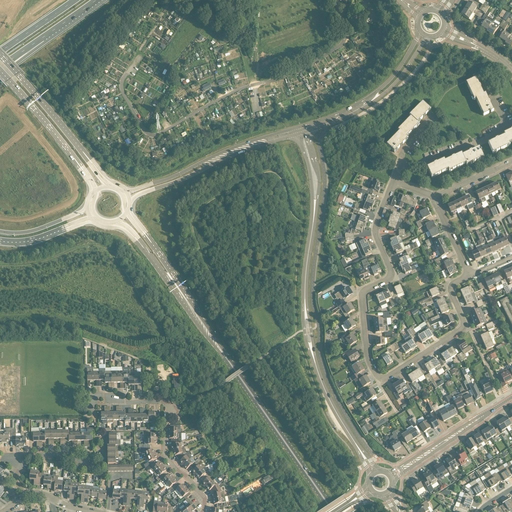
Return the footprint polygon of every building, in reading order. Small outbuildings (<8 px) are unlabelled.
[(465,9),(473,14),(473,13),(476,8),(477,8),(469,3),(466,7),(465,9),(465,8),(465,9)] [(469,20),(473,14),(465,9),(461,15),(469,20)] [(487,17),(486,20),(483,18),(482,20),(485,22),(481,28),(487,31),(491,25),(493,22),(494,21),(487,17)] [(491,25),(487,31),(487,32),(493,36),(499,26),(493,22),(491,25)] [(509,37),(510,36),(504,32),(499,39),(505,43),(509,37)] [(479,86),(476,79),(466,84),(474,101),(476,100),(476,99),(484,96),(480,89),(481,89),(480,86),(479,86)] [(489,102),(485,95),(484,96),(476,99),(476,100),(484,117),(489,114),(490,115),(491,114),(491,113),(493,112),(490,105),(491,105),(489,102)] [(425,116),(430,111),(423,103),(410,117),(411,118),(418,124),(423,118),(423,119),(425,117),(425,116)] [(419,125),(418,124),(411,118),(398,131),(399,133),(400,132),(406,138),(411,133),(412,133),(414,131),(413,131),(419,125)] [(408,140),(406,138),(400,132),(399,133),(387,146),(391,150),(391,151),(392,152),(392,151),(394,153),(400,148),(402,146),(402,145),(408,140)] [(509,144),(509,145),(505,137),(498,140),(498,139),(495,140),(495,141),(488,144),(493,154),(510,146),(509,144)] [(481,151),(480,151),(479,149),(472,152),(472,151),(469,153),(462,156),(466,164),(467,166),(484,158),(481,153),(482,152),(481,151)] [(466,164),(462,156),(462,155),(454,158),(454,157),(452,159),(445,162),(449,170),(448,171),(449,172),(466,164)] [(449,170),(445,162),(444,161),(437,164),(437,163),(434,165),(427,168),(432,178),(448,171),(449,170)] [(379,182),(374,180),(370,190),(378,193),(380,189),(379,189),(380,185),(378,185),(379,182)] [(491,186),(495,193),(498,192),(500,195),(502,194),(497,183),(491,186)] [(361,201),(366,203),(373,206),(375,202),(374,202),(375,198),(367,196),(369,193),(367,192),(361,190),(351,186),(349,189),(363,195),(361,201)] [(490,196),(495,193),(491,186),(486,188),(490,196)] [(493,202),(491,199),(490,196),(486,188),(481,191),(484,198),(485,198),(488,196),(491,203),(493,202)] [(486,202),(485,198),(484,198),(481,191),(476,193),(481,204),(486,202)] [(408,206),(411,198),(406,197),(406,198),(403,197),(403,195),(399,194),(397,199),(401,200),(399,207),(402,208),(403,204),(408,206)] [(463,199),(467,206),(469,211),(474,208),(468,197),(463,199)] [(411,198),(408,206),(415,209),(417,202),(414,201),(415,200),(411,198)] [(461,209),(467,206),(463,199),(458,201),(461,209)] [(456,211),(461,209),(458,201),(453,204),(456,211)] [(373,206),(366,203),(362,211),(369,213),(370,210),(372,210),(373,206)] [(453,213),(456,211),(453,204),(447,206),(453,217),(455,216),(453,213)] [(490,210),(493,217),(493,218),(498,215),(495,208),(490,210)] [(427,210),(422,212),(419,213),(423,220),(430,217),(427,210)] [(405,216),(405,215),(400,212),(399,215),(394,213),(392,216),(391,216),(389,220),(400,224),(401,224),(403,221),(404,217),(405,217),(406,216),(405,216)] [(358,224),(365,227),(367,223),(366,222),(367,219),(361,216),(358,224)] [(397,231),(400,224),(389,220),(388,224),(389,225),(388,228),(394,230),(394,231),(394,232),(397,231)] [(429,232),(436,229),(433,222),(425,226),(429,232)] [(365,227),(358,224),(355,231),(352,230),(350,235),(348,234),(345,234),(345,239),(354,238),(354,235),(359,235),(359,233),(361,233),(363,230),(364,231),(365,227)] [(436,229),(429,232),(432,239),(439,235),(436,229)] [(480,241),(481,245),(484,244),(482,240),(479,231),(476,232),(478,237),(479,241),(480,241)] [(500,241),(503,249),(509,246),(504,235),(501,236),(503,240),(500,241)] [(392,248),(400,245),(396,238),(390,241),(391,244),(390,244),(392,248)] [(362,250),(370,247),(368,243),(367,243),(365,240),(359,243),(362,250)] [(437,251),(445,248),(442,241),(434,245),(437,251)] [(497,251),(503,249),(500,241),(494,244),(497,251)] [(412,251),(418,248),(416,243),(410,246),(411,249),(410,249),(406,251),(405,251),(406,254),(412,251)] [(492,254),(497,251),(494,244),(488,246),(492,254)] [(396,255),(403,252),(400,245),(392,248),(394,252),(395,252),(396,255)] [(481,259),(486,256),(483,249),(481,245),(476,247),(477,251),(481,259)] [(488,246),(486,247),(483,249),(486,256),(492,254),(488,246)] [(362,250),(365,257),(369,256),(372,255),(370,251),(371,251),(370,247),(362,250)] [(445,248),(437,251),(440,258),(448,254),(445,248)] [(481,259),(477,251),(474,252),(473,249),(470,250),(475,261),(481,259)] [(401,268),(408,265),(407,261),(410,259),(408,256),(413,254),(412,251),(406,254),(403,255),(405,258),(399,260),(400,264),(399,264),(401,268)] [(447,270),(454,266),(451,260),(444,263),(447,270)] [(408,265),(401,268),(403,272),(404,272),(405,275),(414,271),(415,273),(424,270),(423,267),(420,269),(420,268),(416,270),(414,266),(410,268),(408,265)] [(371,269),(372,272),(374,277),(378,275),(378,273),(381,272),(378,266),(371,269)] [(454,266),(447,270),(443,272),(446,279),(458,273),(454,266)] [(369,279),(367,274),(365,271),(358,275),(361,281),(364,279),(364,281),(369,279)] [(491,278),(495,288),(502,285),(497,275),(491,278)] [(489,291),(495,288),(491,278),(485,281),(489,291)] [(511,294),(508,287),(506,284),(502,285),(503,288),(506,296),(511,294)] [(394,289),(397,296),(403,294),(400,286),(394,289)] [(463,298),(474,294),(471,287),(460,292),(463,298)] [(348,288),(342,293),(341,292),(337,295),(341,301),(345,298),(346,299),(352,295),(348,288)] [(437,288),(429,292),(432,298),(439,295),(437,288)] [(398,305),(395,298),(392,300),(388,291),(382,294),(385,301),(389,300),(391,306),(394,304),(395,306),(398,305)] [(387,305),(385,301),(382,294),(376,297),(379,304),(381,307),(387,305)] [(477,306),(483,303),(481,301),(477,302),(475,297),(474,294),(463,298),(466,305),(474,302),(475,304),(476,303),(477,306)] [(511,305),(508,298),(500,302),(511,326),(511,305)] [(439,309),(446,305),(444,299),(436,302),(439,308),(439,309)] [(346,319),(350,317),(348,315),(354,311),(350,304),(347,306),(345,304),(338,308),(330,313),(332,316),(337,312),(340,310),(340,311),(341,311),(346,319)] [(432,322),(442,318),(441,315),(449,312),(446,305),(439,309),(439,308),(435,310),(438,316),(430,320),(432,322)] [(473,321),(481,317),(478,311),(470,314),(473,321)] [(429,324),(423,315),(421,317),(424,323),(419,326),(421,330),(428,340),(433,337),(428,329),(431,327),(430,326),(429,324)] [(375,327),(387,326),(387,319),(391,319),(390,316),(383,316),(383,319),(374,320),(375,327)] [(476,328),(485,324),(487,323),(484,316),(481,317),(473,321),(476,328)] [(350,317),(346,319),(347,319),(342,322),(344,326),(341,327),(345,333),(348,331),(356,326),(351,320),(350,317)] [(429,324),(430,326),(441,322),(443,327),(444,328),(454,323),(451,317),(443,321),(442,318),(432,322),(429,324)] [(394,335),(392,335),(392,332),(388,333),(387,326),(375,327),(375,334),(385,333),(385,336),(394,335)] [(428,340),(421,330),(416,334),(413,330),(414,329),(413,327),(409,330),(414,338),(417,336),(422,344),(428,340)] [(414,338),(409,330),(407,331),(408,333),(410,337),(405,341),(407,344),(411,351),(417,347),(412,339),(414,338)] [(483,344),(491,340),(488,334),(488,333),(480,337),(483,344)] [(347,336),(343,338),(341,339),(344,343),(346,341),(350,347),(357,342),(353,335),(348,338),(347,336)] [(491,340),(483,344),(486,351),(489,349),(494,347),(491,340)] [(470,346),(467,348),(463,341),(457,345),(462,352),(462,353),(460,355),(464,361),(466,359),(464,355),(472,350),(470,346)] [(391,346),(395,352),(400,349),(396,343),(391,346)] [(405,355),(411,351),(407,344),(401,348),(405,355)] [(390,355),(395,352),(391,346),(386,349),(390,355)] [(446,352),(451,359),(457,355),(452,348),(446,352)] [(349,351),(345,354),(342,356),(344,358),(346,357),(351,363),(359,358),(356,353),(355,354),(354,351),(351,353),(349,351)] [(393,363),(388,356),(390,355),(388,352),(381,356),(383,359),(382,359),(387,366),(393,363)] [(445,362),(451,359),(446,352),(441,356),(443,359),(440,360),(443,365),(447,371),(450,369),(445,362)] [(443,365),(440,360),(438,362),(436,359),(430,363),(434,369),(437,373),(442,369),(445,373),(447,371),(443,365)] [(354,381),(359,378),(357,375),(364,371),(359,362),(352,366),(357,374),(350,378),(352,382),(354,381)] [(424,366),(429,373),(434,369),(430,363),(424,366)] [(93,373),(93,368),(89,368),(89,369),(86,369),(85,369),(85,377),(87,377),(87,381),(93,381),(93,373)] [(413,373),(418,380),(424,376),(419,369),(413,373)] [(505,385),(508,383),(511,381),(511,380),(507,370),(497,375),(501,383),(504,382),(505,385)] [(412,384),(418,380),(413,373),(408,377),(412,384)] [(491,380),(487,373),(484,375),(487,381),(485,383),(486,385),(482,387),(486,395),(493,392),(489,384),(488,381),(491,380)] [(435,389),(438,387),(436,385),(431,376),(430,374),(429,374),(427,376),(431,382),(432,384),(435,389)] [(466,381),(470,389),(476,401),(481,398),(480,397),(480,396),(475,384),(472,385),(467,375),(466,375),(464,376),(466,381)] [(359,378),(354,381),(357,386),(361,383),(363,388),(370,383),(366,377),(361,380),(359,378)] [(397,384),(402,392),(404,395),(409,392),(410,393),(412,391),(408,385),(405,387),(402,381),(397,384)] [(398,395),(402,392),(397,384),(392,387),(396,392),(393,394),(398,401),(400,399),(398,395)] [(410,386),(416,396),(419,394),(413,384),(410,386)] [(372,390),(368,392),(364,395),(365,395),(366,398),(364,399),(366,403),(376,396),(372,390)] [(461,395),(464,401),(467,406),(473,403),(468,392),(465,394),(465,393),(461,395)] [(453,402),(454,402),(458,410),(464,408),(461,402),(464,401),(461,395),(456,398),(453,397),(452,400),(453,402)] [(376,413),(383,408),(380,402),(372,407),(376,412),(376,413)] [(446,410),(445,408),(441,410),(440,410),(437,405),(433,407),(432,405),(433,405),(431,402),(430,403),(434,412),(436,416),(439,414),(443,422),(450,419),(446,410)] [(370,404),(357,412),(359,414),(362,412),(362,413),(371,407),(370,404)] [(446,410),(450,419),(457,415),(452,405),(449,407),(450,408),(446,410)] [(376,413),(376,412),(373,414),(376,418),(375,419),(376,421),(372,423),(372,424),(374,426),(381,422),(379,419),(387,414),(383,408),(376,413)] [(148,420),(149,420),(149,423),(155,422),(158,422),(158,420),(158,416),(155,416),(155,413),(148,413),(148,415),(148,420)] [(439,426),(431,414),(428,416),(426,418),(429,422),(434,430),(439,426)] [(511,420),(510,422),(506,417),(501,420),(507,429),(510,427),(511,430),(511,420)] [(504,431),(507,429),(501,420),(496,424),(499,428),(497,430),(500,435),(505,432),(504,431)] [(430,429),(425,421),(419,425),(424,433),(430,429)] [(180,434),(180,426),(170,426),(170,429),(169,429),(169,432),(168,432),(168,434),(180,434)] [(500,435),(497,430),(494,432),(491,427),(486,430),(492,438),(495,436),(496,438),(500,435)] [(12,431),(13,431),(13,429),(9,429),(9,430),(4,431),(4,443),(7,443),(7,442),(9,442),(9,441),(13,441),(12,431)] [(409,433),(408,432),(405,434),(404,433),(401,435),(398,430),(395,432),(399,438),(402,436),(407,444),(413,440),(409,433)] [(419,436),(415,430),(409,433),(413,440),(419,436)] [(489,440),(492,438),(486,430),(481,433),(484,438),(482,439),(484,443),(485,445),(490,442),(489,440)] [(21,438),(21,434),(16,434),(16,431),(13,431),(12,431),(13,441),(16,440),(16,447),(18,447),(18,448),(21,448),(21,438)] [(21,438),(21,448),(24,448),(24,446),(26,446),(26,441),(30,441),(30,434),(26,434),(26,438),(24,438),(24,432),(21,432),(21,434),(21,438)] [(33,442),(39,442),(39,432),(31,432),(31,439),(33,439),(33,442)] [(145,440),(157,440),(157,437),(156,437),(156,435),(150,435),(150,432),(143,432),(143,435),(144,435),(145,440)] [(396,440),(399,438),(395,432),(392,434),(393,436),(391,438),(393,442),(390,444),(390,445),(395,452),(401,448),(396,440)] [(179,442),(182,441),(181,434),(180,434),(168,434),(168,437),(169,437),(169,439),(171,439),(171,442),(179,442)] [(484,443),(482,439),(479,435),(474,438),(476,442),(474,444),(476,448),(477,449),(482,446),(481,445),(484,443)] [(476,448),(474,444),(471,439),(466,442),(469,447),(466,449),(470,454),(474,451),(473,450),(476,448)] [(143,448),(150,448),(150,445),(156,445),(156,443),(157,443),(157,440),(145,440),(145,445),(143,445),(143,448)] [(172,452),(184,448),(182,441),(179,442),(171,442),(171,447),(172,449),(171,449),(172,452)] [(147,458),(156,455),(155,452),(154,452),(153,450),(150,451),(150,448),(143,448),(143,453),(142,453),(144,459),(147,458)] [(186,454),(186,453),(185,449),(184,448),(172,452),(173,455),(174,454),(175,456),(178,460),(184,455),(186,454)] [(460,459),(457,460),(461,467),(466,463),(465,461),(468,459),(462,450),(456,453),(460,459)] [(182,467),(192,458),(190,456),(191,456),(189,452),(186,454),(184,455),(178,460),(180,462),(181,464),(180,465),(182,467)] [(146,469),(154,464),(152,461),(157,460),(156,458),(157,457),(156,455),(147,458),(149,463),(146,464),(144,466),(146,469)] [(458,467),(454,461),(452,457),(445,461),(448,466),(446,467),(450,474),(456,470),(455,469),(457,468),(458,467)] [(192,469),(201,461),(199,459),(195,462),(192,458),(182,467),(184,469),(185,468),(186,470),(190,467),(192,469)] [(195,476),(205,468),(202,464),(203,463),(201,461),(192,469),(193,471),(192,472),(194,473),(193,474),(195,476)] [(154,475),(164,467),(162,464),(161,465),(159,463),(156,467),(154,464),(146,469),(148,472),(150,470),(154,475)] [(438,480),(438,481),(444,477),(443,475),(446,473),(440,465),(434,468),(437,472),(434,474),(438,480)] [(511,475),(511,473),(508,467),(505,469),(503,466),(500,468),(508,480),(510,478),(510,477),(511,475)] [(158,481),(167,474),(166,472),(166,471),(165,469),(164,467),(154,475),(157,478),(156,479),(158,481)] [(201,481),(211,473),(209,471),(209,470),(208,468),(205,468),(195,476),(197,478),(199,480),(200,479),(201,481)] [(495,475),(500,482),(500,483),(504,481),(505,482),(508,480),(500,468),(497,470),(499,473),(495,475)] [(42,474),(39,474),(39,473),(31,472),(30,480),(34,481),(34,485),(38,486),(38,483),(41,483),(40,486),(41,486),(41,483),(42,475),(42,474)] [(438,480),(434,474),(431,476),(429,472),(423,476),(426,481),(424,483),(429,491),(433,489),(431,486),(436,483),(438,480)] [(212,482),(209,478),(212,475),(211,473),(201,481),(203,483),(202,484),(204,485),(203,486),(205,488),(212,482)] [(489,473),(487,475),(494,487),(497,485),(497,484),(500,482),(495,475),(495,474),(491,476),(489,473)] [(167,484),(174,478),(172,476),(171,477),(169,475),(167,474),(158,481),(158,482),(156,484),(157,485),(161,482),(164,486),(167,484)] [(45,475),(43,475),(42,475),(41,483),(44,484),(44,486),(48,487),(47,489),(51,489),(51,487),(52,477),(53,477),(53,476),(49,476),(48,478),(45,478),(45,475)] [(492,489),(494,487),(487,475),(484,476),(484,477),(485,480),(482,482),(487,490),(491,488),(492,489)] [(58,477),(53,477),(52,477),(51,487),(55,488),(54,492),(58,492),(58,491),(62,492),(62,491),(63,483),(63,482),(58,482),(58,477)] [(174,478),(167,484),(170,488),(169,489),(171,491),(178,485),(176,483),(175,481),(174,478)] [(223,487),(224,487),(225,486),(223,483),(221,484),(216,478),(212,482),(205,488),(207,490),(208,490),(209,491),(212,489),(214,492),(220,488),(223,487)] [(70,500),(72,484),(72,481),(63,480),(63,482),(63,483),(65,483),(64,491),(64,492),(68,492),(67,500),(70,500)] [(423,488),(421,484),(418,480),(415,482),(414,481),(413,482),(413,483),(413,484),(410,486),(414,494),(416,493),(423,488)] [(472,483),(480,495),(483,493),(482,492),(486,490),(481,482),(477,484),(475,481),(472,483)] [(472,483),(469,484),(471,488),(468,490),(464,486),(462,489),(464,490),(467,493),(468,494),(473,498),(476,496),(477,497),(480,495),(472,483)] [(78,493),(79,484),(72,484),(70,500),(73,501),(74,493),(78,493)] [(84,503),(86,487),(85,487),(86,484),(82,484),(82,485),(79,484),(78,493),(78,495),(82,496),(81,503),(84,503)] [(179,494),(187,488),(185,486),(184,487),(182,485),(180,487),(178,485),(171,491),(172,493),(173,494),(174,492),(177,496),(179,494)] [(92,490),(93,490),(93,488),(86,487),(84,503),(87,504),(88,496),(92,497),(92,490)] [(99,490),(99,499),(98,500),(106,501),(106,492),(103,492),(103,489),(103,488),(100,488),(100,490),(99,490)] [(187,488),(179,494),(182,498),(183,498),(184,498),(186,500),(191,495),(189,493),(187,491),(188,490),(187,488)] [(224,492),(222,492),(220,488),(214,492),(215,494),(212,495),(213,497),(211,498),(212,500),(225,498),(224,492)] [(121,491),(120,491),(114,490),(113,499),(120,500),(120,498),(121,491)] [(134,500),(135,492),(128,491),(126,506),(129,507),(130,499),(134,500)] [(148,501),(149,493),(142,493),(140,508),(143,508),(144,501),(148,501)] [(471,502),(473,498),(468,494),(467,495),(464,494),(463,498),(459,497),(458,500),(471,505),(473,502),(471,502)] [(217,507),(224,508),(224,507),(226,508),(227,508),(225,498),(212,500),(213,503),(214,503),(214,505),(217,504),(217,507)] [(185,508),(188,511),(192,511),(194,511),(196,509),(188,499),(185,501),(189,505),(185,508)] [(456,503),(455,507),(467,511),(469,508),(470,508),(471,505),(458,500),(457,503),(456,503)] [(162,511),(163,503),(158,503),(158,502),(155,501),(153,511),(162,511)] [(429,511),(427,509),(429,508),(429,505),(426,501),(419,507),(421,510),(418,511),(429,511)] [(511,511),(511,510),(507,502),(504,503),(504,505),(501,507),(503,511),(511,511)] [(170,511),(171,508),(168,507),(168,506),(165,506),(166,503),(163,503),(162,511),(170,511)]
